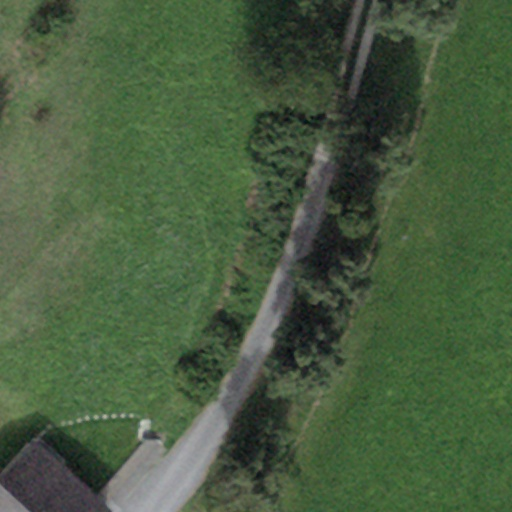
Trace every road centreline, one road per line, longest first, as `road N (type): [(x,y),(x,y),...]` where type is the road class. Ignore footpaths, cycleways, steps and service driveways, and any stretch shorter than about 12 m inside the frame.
road 1 (residential): [(323,180),(239,411),(163,511)]
road 2 (track): [(385,0),(323,180)]
